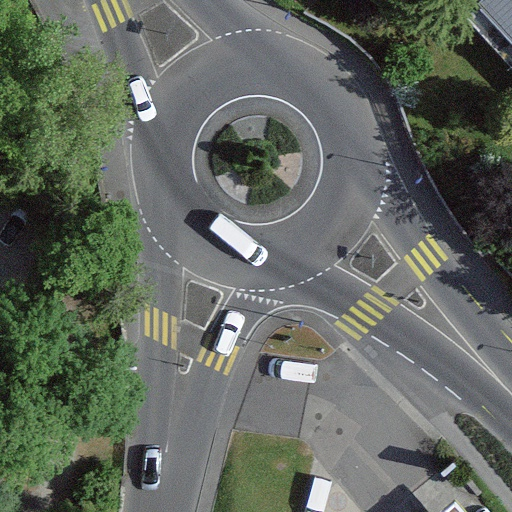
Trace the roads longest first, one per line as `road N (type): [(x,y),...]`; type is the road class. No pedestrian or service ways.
road 1 (primary): [(511,396),(356,178)]
road 2 (primary): [(300,256),(511,400)]
road 3 (residential): [(177,226),(161,250),(167,463)]
road 4 (residential): [(167,463),(265,265)]
road 5 (primary): [(356,178),(348,125),(333,102),(289,72),(262,67)]
road 6 (primary): [(105,0),(161,140)]
road 7 (primary): [(262,67),(198,86),(161,140)]
